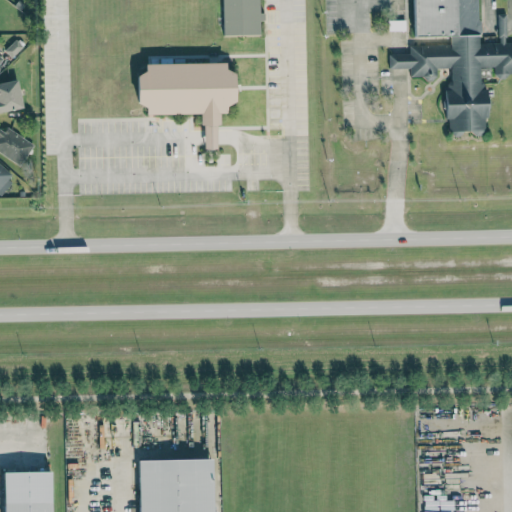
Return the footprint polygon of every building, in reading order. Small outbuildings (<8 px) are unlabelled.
[(221,0),(222,35),(259,35),(259,21),(264,21),(263,13),(259,13),(258,0),(221,0)] [(479,67),(493,67),(494,76),(511,75),(511,40),(505,41),(505,14),(496,14),(497,43),(479,43),(477,0),(411,0),(413,36),(449,35),(449,44),(408,45),(408,54),(387,54),(388,69),(409,68),(409,74),(425,79),(433,79),(437,68),(446,68),(447,133),(473,133),(473,136),(486,135),(485,84),(479,82),(479,67)] [(4,51),(12,57),(21,46),(14,39),(4,51)] [(199,114),(199,125),(203,125),(203,149),(217,149),(217,113),(225,113),(225,104),(234,103),(233,71),(224,71),(224,63),(144,64),(144,73),(136,73),(136,106),(145,106),(145,114),(199,114)] [(0,82),(0,111),(21,109),(18,81),(0,82)] [(0,129),(0,153),(19,166),(33,145),(3,125),(0,129)] [(0,165),(0,194),(14,180),(0,165)]
